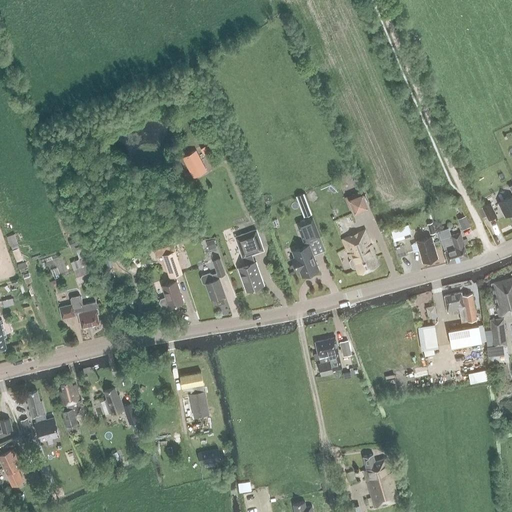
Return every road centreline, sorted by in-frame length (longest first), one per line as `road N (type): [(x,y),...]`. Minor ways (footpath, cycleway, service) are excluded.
road 1 (residential): [(0,373),(296,310),(491,257)]
road 2 (track): [(462,193),(380,0)]
road 3 (track): [(296,310),(333,497)]
